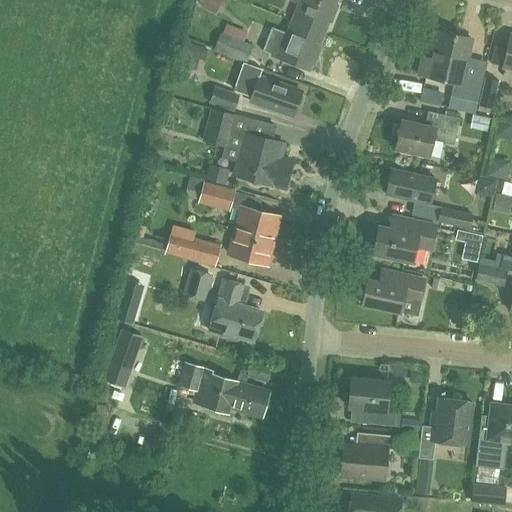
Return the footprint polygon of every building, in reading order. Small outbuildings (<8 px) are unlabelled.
[(331,22),(337,6),(335,5),(337,0),(292,0),(292,1),(299,4),(290,24),(293,25),(290,32),(302,37),(304,31),(323,38),(329,21),(331,22)] [(319,47),(323,38),(304,31),(302,37),(290,32),(293,25),(290,24),(287,33),(271,27),(262,51),(271,55),(310,70),(313,63),(315,64),(321,48),(319,47)] [(450,96),(453,96),(450,108),(476,114),(487,62),(467,57),(471,39),(436,31),(430,59),(422,57),(418,74),(453,82),(450,96)] [(246,63),(253,45),(221,32),(213,51),(246,63)] [(511,68),(511,34),(511,35),(508,48),(495,45),(491,63),(504,66),(511,68)] [(294,116),(298,104),(302,104),(305,97),(302,94),(302,92),(259,76),(250,101),(294,116)] [(491,114),(493,108),(499,80),(485,77),(479,105),(478,111),(491,114)] [(234,112),(240,95),(214,86),(208,103),(234,112)] [(272,141),(276,125),(210,109),(202,141),(225,147),(222,157),(238,161),(234,176),(273,186),(274,185),(286,188),(290,170),(278,167),(284,144),(272,141)] [(454,145),(460,118),(427,111),(425,126),(402,121),(395,149),(428,157),(432,140),(454,145)] [(490,119),(476,115),(473,128),(487,131),(490,119)] [(492,158),(489,174),(505,177),(509,161),(492,158)] [(223,184),(226,172),(211,168),(207,179),(223,184)] [(430,204),(435,179),(390,169),(387,180),(384,182),(382,189),(385,191),(384,194),(430,204)] [(229,212),(236,189),(189,177),(184,196),(198,200),(197,203),(229,212)] [(276,236),(280,218),(241,207),(229,254),(268,264),(273,243),(271,243),(273,235),(276,236)] [(470,229),(473,214),(440,207),(437,222),(470,229)] [(431,251),(437,225),(391,215),(389,228),(378,225),(372,254),(412,263),(415,247),(431,251)] [(466,242),(466,240),(481,244),(483,235),(458,230),(456,240),(466,242)] [(170,232),(164,253),(214,267),(220,245),(170,232)] [(511,256),(502,254),(500,267),(511,269),(511,256)] [(507,270),(499,269),(478,264),(475,280),(504,286),(507,270)] [(205,301),(213,274),(191,268),(183,295),(205,301)] [(420,302),(425,280),(381,270),(378,282),(367,279),(361,304),(401,313),(404,298),(420,302)] [(441,291),(444,280),(434,278),(431,288),(441,291)] [(241,302),(245,286),(224,280),(209,331),(236,339),(237,336),(253,341),(262,312),(238,305),(239,301),(241,302)] [(137,305),(121,300),(115,319),(132,324),(137,305)] [(122,331),(104,381),(124,388),(142,338),(139,337),(122,331)] [(267,382),(272,366),(251,360),(248,370),(243,369),(236,381),(211,374),(201,406),(227,413),(229,409),(261,418),(269,391),(246,384),(248,376),(267,382)] [(200,392),(206,368),(184,362),(178,386),(200,392)] [(395,426),(396,411),(386,410),(389,381),(351,378),(348,407),(364,409),(363,423),(395,426)] [(467,445),(472,402),(439,398),(435,427),(422,426),(418,458),(420,458),(416,492),(429,494),(435,441),(467,445)] [(106,404),(96,404),(95,415),(106,416),(106,404)] [(511,441),(511,406),(492,404),(491,416),(481,415),(475,466),(503,469),(507,440),(511,441)] [(420,434),(421,420),(401,418),(400,432),(420,434)] [(399,450),(400,437),(375,434),(374,447),(344,445),(342,475),(384,479),(387,449),(399,450)] [(505,487),(473,484),(472,501),(503,504),(505,487)] [(338,507),(338,511),(337,511),(399,511),(401,499),(350,494),(349,508),(338,507)]
